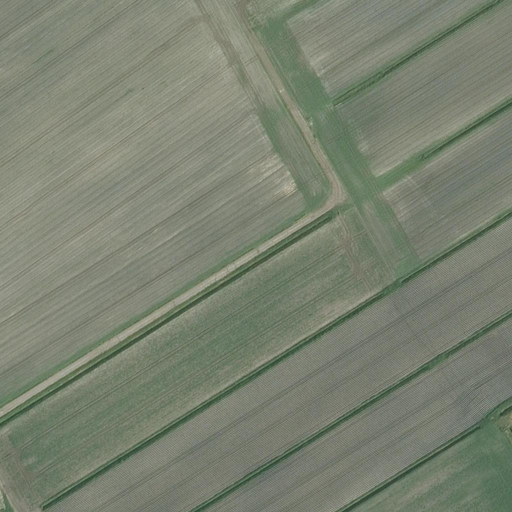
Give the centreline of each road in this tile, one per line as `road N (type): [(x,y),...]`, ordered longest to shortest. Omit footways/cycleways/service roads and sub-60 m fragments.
road 1 (track): [(0,413),(336,200),(339,192),(302,131)]
road 2 (track): [(368,511),(511,421)]
